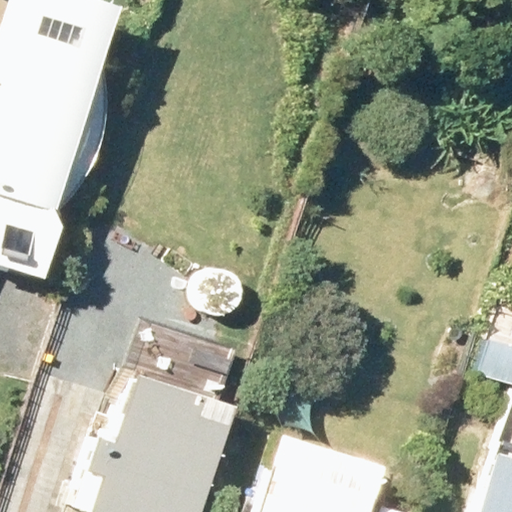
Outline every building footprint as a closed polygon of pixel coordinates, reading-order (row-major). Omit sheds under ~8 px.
[(0,266),(40,278),(55,223),(50,222),(55,204),(68,192),(79,179),(88,164),(95,148),(100,132),(102,114),(102,97),(99,80),(94,63),(111,3),(98,0),(0,0),(0,3),(0,266)] [(249,270),(189,254),(175,305),(234,321),(249,270)] [(473,374),(511,385),(511,348),(483,340),(473,374)] [(198,407),(201,397),(129,374),(108,440),(90,434),(66,508),(78,511),(194,511),(226,416),(198,407)] [(275,433),(251,511),(367,511),(381,465),(275,433)]
